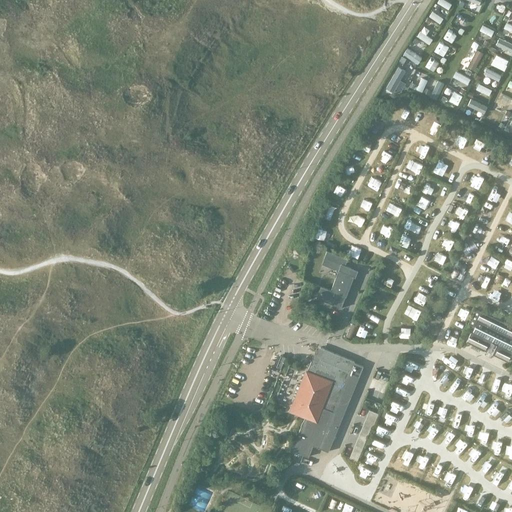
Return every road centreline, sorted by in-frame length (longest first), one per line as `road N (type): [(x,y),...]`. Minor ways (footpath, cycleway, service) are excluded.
road 1 (secondary): [(227,308),(414,0)]
road 2 (unclassified): [(159,511),(244,322),(227,308)]
road 3 (secondary): [(139,511),(227,308)]
